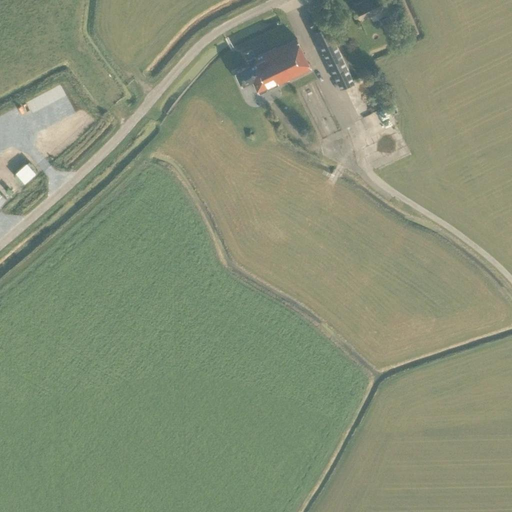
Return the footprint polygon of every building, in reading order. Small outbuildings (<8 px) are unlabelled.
[(384,8),(381,1),(380,0),(362,0),(356,3),(363,18),(384,8)] [(325,24),(319,12),(307,18),(313,30),(325,24)] [(341,86),(354,80),(327,24),(314,30),(341,86)] [(311,68),(298,38),(276,47),(276,46),(255,56),(252,47),(243,51),(249,64),(235,71),(242,86),(253,81),(258,92),(311,68)] [(30,160),(14,174),(22,183),(38,169),(30,160)]
